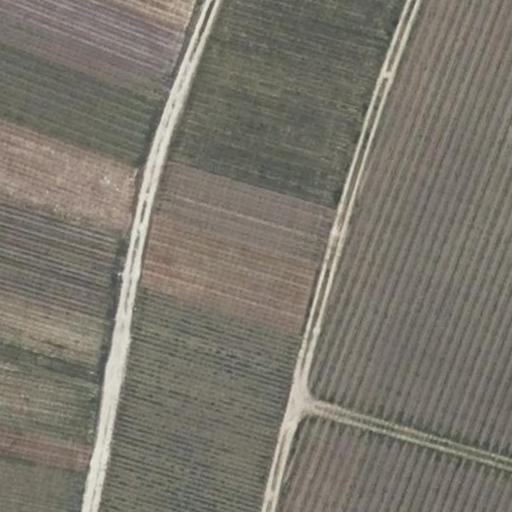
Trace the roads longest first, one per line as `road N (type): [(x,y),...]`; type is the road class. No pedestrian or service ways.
road 1 (track): [(267,511),(304,351),(408,0)]
road 2 (track): [(82,511),(145,184),(213,0)]
road 3 (track): [(293,400),(511,464)]
